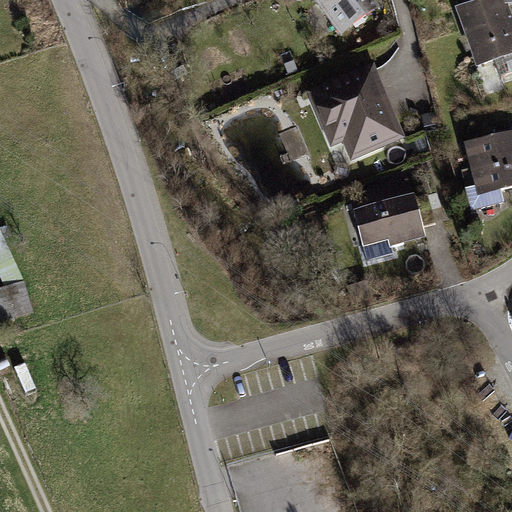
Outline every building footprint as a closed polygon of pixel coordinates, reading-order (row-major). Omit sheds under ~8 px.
[(382,14),(371,0),(315,0),(345,41),(382,14)] [(511,25),(503,0),(492,0),(460,11),(480,65),(495,60),(501,79),(511,75),(511,25)] [(377,71),(314,96),(335,148),(348,143),(356,161),(406,141),(377,71)] [(511,138),(467,150),(478,191),(467,194),(472,214),(506,205),(503,192),(511,189),(511,138)] [(431,197),(356,216),(367,259),(394,252),(393,247),(401,245),(398,236),(438,226),(431,197)] [(0,276),(9,295),(30,289),(4,234),(0,235),(0,276)] [(9,295),(0,297),(0,330),(39,320),(30,289),(9,295)]
